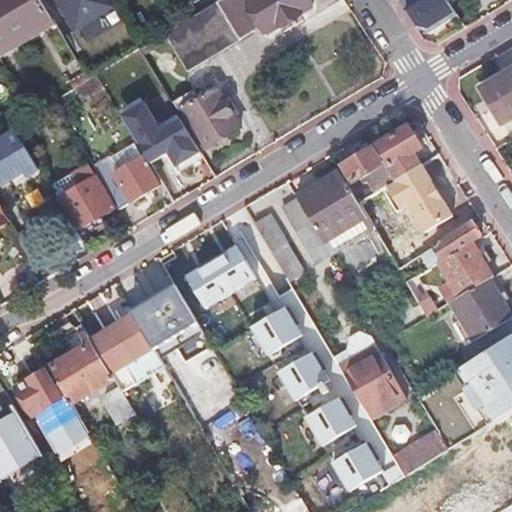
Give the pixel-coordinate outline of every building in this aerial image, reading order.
[(0,0),(0,53),(52,23),(42,6),(38,0),(0,0)] [(113,9),(108,0),(55,0),(75,32),(113,9)] [(245,1),(244,0),(221,0),(217,3),(240,41),(253,33),(241,13),(245,1)] [(310,9),(305,0),(247,0),(268,34),(310,9)] [(446,4),(451,0),(405,0),(403,2),(399,5),(405,14),(415,31),(429,34),(456,18),(446,4)] [(240,41),(217,3),(191,18),(165,34),(187,71),(240,41)] [(504,125),(511,137),(511,71),(481,90),(503,126),(504,125)] [(96,75),(87,81),(73,89),(80,100),(103,87),(96,75)] [(171,104),(176,113),(181,110),(205,150),(240,129),(217,89),(201,98),(195,89),(171,104)] [(59,110),(53,101),(39,109),(45,119),(59,110)] [(181,121),(161,132),(144,103),(121,117),(150,165),(168,154),(177,168),(201,154),(181,121)] [(385,165),(395,183),(422,167),(415,154),(423,150),(409,127),(378,146),(387,162),(384,164),(385,165)] [(0,187),(36,166),(27,151),(26,152),(15,134),(0,142),(0,187)] [(110,158),(94,168),(119,210),(159,186),(142,158),(134,144),(110,158)] [(352,185),(385,165),(384,164),(374,148),(342,168),(352,185)] [(87,165),(51,187),(78,231),(114,210),(87,165)] [(454,215),(423,166),(422,167),(395,183),(359,205),(374,230),(390,257),(406,247),(395,228),(404,222),(407,226),(413,222),(439,264),(473,244),(481,239),(462,210),(454,215)] [(331,256),(374,230),(359,205),(340,174),(297,199),(329,252),(331,256)] [(329,252),(297,199),(282,208),(298,236),(298,235),(313,261),(329,252)] [(0,207),(0,226),(8,222),(0,207)] [(270,217),(255,226),(271,253),(274,259),(286,279),(301,270),(286,244),(287,244),(270,217)] [(493,278),(473,244),(439,264),(438,265),(449,283),(441,288),(451,304),(490,280),(493,278)] [(436,313),(416,279),(406,285),(427,319),(436,313)] [(511,317),(490,280),(451,304),(475,342),(469,345),(478,362),(496,350),(511,339),(511,317)] [(203,335),(203,334),(175,288),(132,313),(134,316),(160,360),(203,335)] [(248,313),(349,500),(394,476),(293,289),(248,313)] [(91,342),(114,381),(119,388),(122,394),(165,368),(160,360),(134,316),(91,342)] [(91,342),(81,326),(76,330),(71,326),(57,335),(70,358),(51,369),(61,386),(59,387),(67,398),(71,406),(114,381),(91,342)] [(357,369),(381,355),(372,341),(362,337),(351,343),(349,354),(353,361),(357,369)] [(511,339),(496,350),(509,371),(505,374),(507,379),(511,375),(511,339)] [(340,369),(371,421),(386,413),(376,395),(397,383),(381,355),(357,369),(353,361),(340,369)] [(80,421),(71,406),(67,398),(63,401),(46,372),(16,389),(33,419),(48,409),(57,423),(69,416),(74,425),(80,421)] [(117,427),(135,416),(122,394),(119,388),(107,396),(104,405),(117,427)] [(44,458),(17,414),(0,423),(0,481),(0,483),(44,458)] [(448,452),(438,436),(401,458),(399,455),(394,459),(405,478),(410,476),(438,459),(448,452)]
